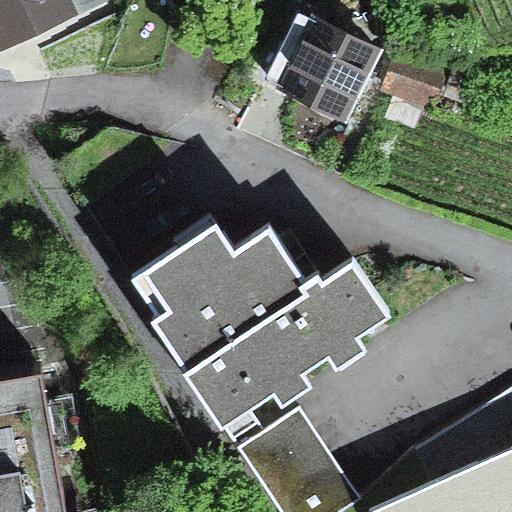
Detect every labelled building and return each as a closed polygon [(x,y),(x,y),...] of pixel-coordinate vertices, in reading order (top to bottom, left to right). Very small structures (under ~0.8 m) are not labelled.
[(0,0),(0,54),(128,0),(0,0)] [(388,0),(320,0),(266,105),(356,153),(426,19),(388,0)] [(142,248),(167,287),(152,296),(222,409),(274,376),(283,389),(314,368),(306,354),(328,340),(335,352),(369,331),(361,318),(392,298),(354,236),(322,257),(318,248),(305,256),(269,204),(235,226),(217,199),(142,248)] [(0,511),(66,511),(42,371),(0,378),(0,511)] [(338,511),(362,496),(301,404),(240,444),(284,511),(338,511)] [(511,511),(511,440),(371,502),(375,511),(511,511)]
